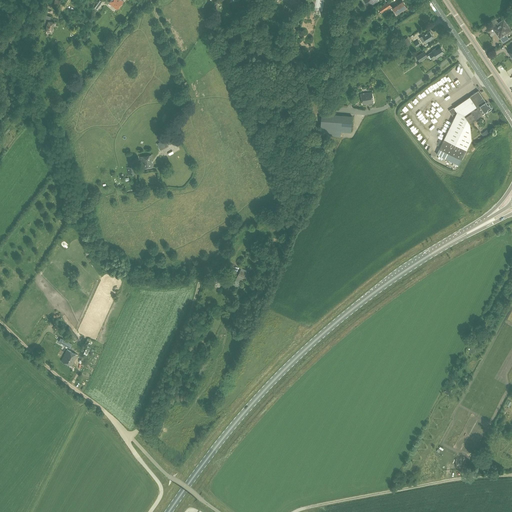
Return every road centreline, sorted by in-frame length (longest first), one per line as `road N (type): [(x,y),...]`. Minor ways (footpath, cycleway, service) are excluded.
road 1 (primary): [(486,223),(418,261),(316,338),(229,429),(168,511)]
road 2 (track): [(293,511),(434,482),(511,475)]
road 3 (track): [(202,274),(131,437)]
road 4 (track): [(131,437),(0,320)]
road 5 (track): [(149,0),(185,82),(164,116),(173,142)]
road 6 (unclassified): [(463,48),(390,104),(343,108)]
road 7 (unknown): [(30,511),(85,397)]
